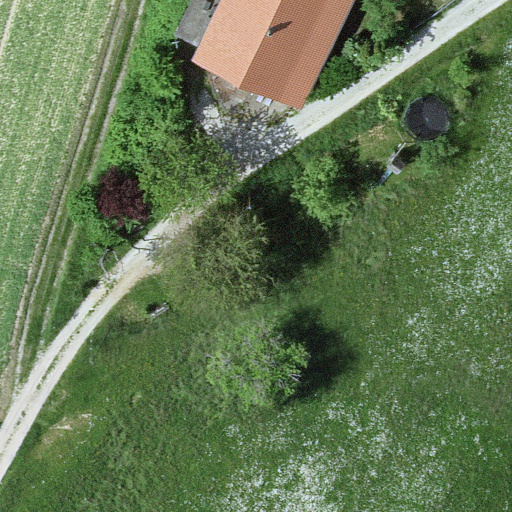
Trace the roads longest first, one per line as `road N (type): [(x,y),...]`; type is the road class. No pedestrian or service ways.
road 1 (residential): [(0,458),(64,347),(124,274),(254,152),(488,0)]
road 2 (track): [(26,409),(42,302),(140,0)]
